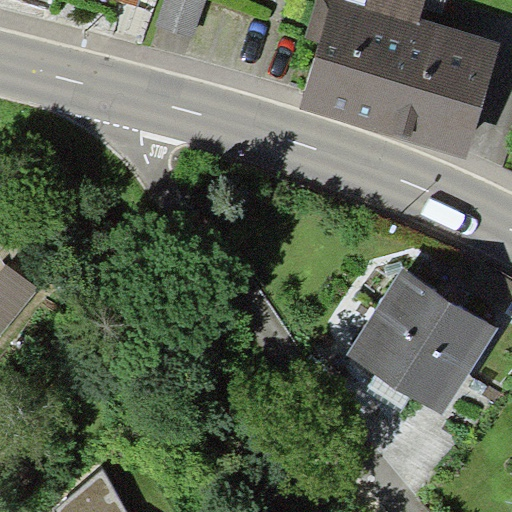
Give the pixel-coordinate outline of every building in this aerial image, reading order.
[(166,0),(157,25),(193,38),(206,0),(166,0)] [(333,0),(300,107),(468,158),(503,42),(421,17),(426,0),(366,0),(365,5),(347,0),(333,0)] [(0,335),(38,288),(7,264),(0,272),(0,335)] [(346,353),(442,414),(497,329),(401,268),(346,353)] [(58,511),(127,511),(106,468),(58,511)]
